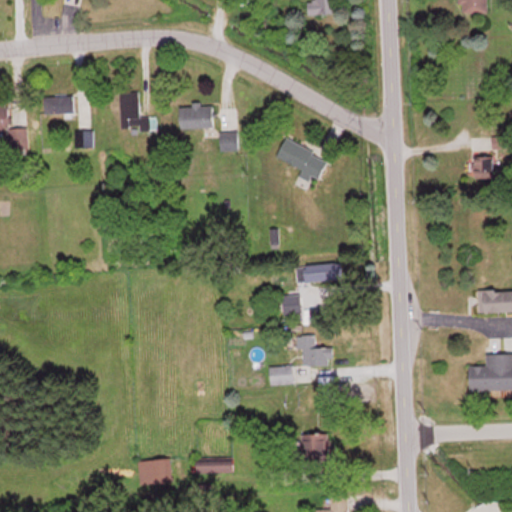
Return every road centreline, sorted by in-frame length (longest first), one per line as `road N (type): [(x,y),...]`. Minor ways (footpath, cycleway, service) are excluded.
road 1 (residential): [(400,511),(381,0)]
road 2 (residential): [(387,134),(196,41),(151,35),(0,46)]
